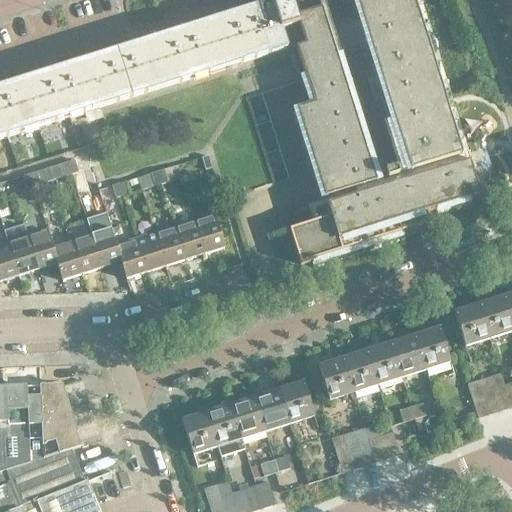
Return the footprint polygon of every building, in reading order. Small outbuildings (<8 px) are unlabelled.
[(0,139),(286,49),(280,32),(299,25),(290,0),(273,0),(270,1),(272,8),(0,93),(0,139)] [(356,0),(405,162),(370,173),(320,12),(297,19),(299,25),(306,47),(297,50),(298,56),(315,108),(300,113),(319,175),(316,176),(324,201),(283,214),(300,266),(311,262),(313,269),(404,240),(402,233),(426,226),(430,224),(427,213),(435,211),(437,218),(470,207),(468,200),(480,197),(469,162),(463,164),(444,104),(411,0),(356,0)] [(207,156),(201,158),(205,171),(211,169),(207,156)] [(73,161),(67,163),(70,175),(77,173),(73,161)] [(70,175),(67,163),(48,169),(52,181),(70,175)] [(166,169),(157,172),(160,185),(166,183),(179,179),(175,167),(166,169)] [(48,169),(35,173),(38,185),(39,186),(52,182),(52,181),(48,169)] [(154,187),(160,185),(157,172),(136,179),(140,191),(154,187)] [(35,173),(27,175),(31,187),(38,185),(35,173)] [(31,187),(27,175),(22,177),(26,189),(31,187)] [(124,183),(111,186),(115,199),(127,195),(124,183)] [(193,221),(204,255),(224,249),(213,215),(193,221)] [(184,261),(204,255),(193,221),(174,227),(184,261)] [(36,271),(26,237),(22,226),(3,232),(6,243),(17,277),(36,271)] [(165,267),(184,261),(174,227),(154,234),(165,267)] [(120,263),(115,246),(109,229),(90,235),(100,269),(120,263)] [(45,231),(26,237),(36,271),(56,265),(51,248),(45,231)] [(154,234),(134,240),(145,273),(165,267),(154,234)] [(81,275),(100,269),(90,235),(70,241),(81,275)] [(125,280),(145,273),(134,240),(115,246),(120,263),(125,280)] [(61,281),(81,275),(70,241),(51,248),(56,265),(61,281)] [(0,282),(17,277),(6,243),(0,245),(0,282)] [(511,329),(511,294),(502,298),(511,329)] [(489,340),(511,333),(511,329),(502,298),(478,306),(489,340)] [(465,348),(489,340),(478,306),(454,313),(465,348)] [(414,337),(425,371),(449,364),(439,329),(414,337)] [(401,379),(425,371),(414,337),(390,345),(401,379)] [(390,345),(366,352),(377,387),(401,379),(390,345)] [(352,394),(377,387),(366,352),(342,360),(352,394)] [(328,402),(352,394),(342,360),(318,368),(328,402)] [(499,413),(510,410),(503,387),(500,375),(489,379),(499,413)] [(488,417),(499,413),(489,379),(478,382),(488,417)] [(475,413),(477,420),(488,417),(478,382),(467,386),(475,413)] [(278,391),(289,426),(313,418),(303,384),(278,391)] [(510,410),(511,409),(511,384),(503,387),(510,410)] [(39,390),(38,390),(41,461),(71,452),(79,449),(75,436),(77,435),(61,387),(40,388),(39,390)] [(0,474),(5,473),(41,461),(38,390),(27,390),(26,389),(0,389),(0,474)] [(264,434),(289,426),(278,391),(254,399),(264,434)] [(254,399),(230,407),(240,441),(264,434),(254,399)] [(410,408),(414,420),(425,417),(421,405),(410,408)] [(243,451),(240,441),(230,407),(205,414),(216,449),(219,458),(243,451)] [(401,424),(414,420),(410,408),(398,412),(401,424)] [(455,428),(477,420),(475,413),(453,420),(455,428)] [(192,456),(216,449),(205,414),(181,422),(192,456)] [(364,430),(367,442),(375,465),(386,461),(379,438),(375,427),(364,430)] [(375,465),(367,442),(364,430),(352,434),(363,468),(375,465)] [(352,472),(363,468),(352,434),(341,437),(352,472)] [(379,438),(386,461),(398,457),(391,435),(379,438)] [(340,476),(352,472),(341,437),(330,441),(340,476)] [(71,452),(41,461),(5,473),(19,507),(32,502),(33,504),(84,484),(71,452)] [(273,462),(277,474),(289,470),(285,458),(273,462)] [(265,477),(277,474),(273,462),(262,465),(265,477)] [(0,511),(20,511),(19,507),(5,473),(0,474),(0,511)] [(97,511),(86,483),(84,484),(33,504),(32,502),(19,507),(20,511),(97,511)] [(222,511),(235,511),(227,484),(215,487),(222,511)] [(227,484),(235,511),(248,511),(242,491),(231,495),(227,484)] [(254,488),(261,510),(274,506),(267,484),(254,488)] [(209,511),(222,511),(215,487),(203,491),(209,511)] [(254,511),(261,510),(254,488),(242,491),(248,511),(254,511)]
